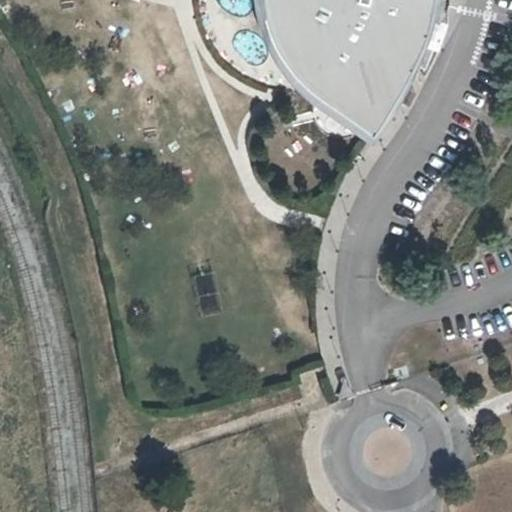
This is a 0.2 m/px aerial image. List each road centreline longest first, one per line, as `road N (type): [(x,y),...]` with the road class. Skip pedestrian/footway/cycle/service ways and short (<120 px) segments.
road 1 (unclassified): [(400,494),(423,477),(430,437),(400,407),(358,414)]
road 2 (unclassified): [(358,414),(342,437),(342,465),(359,488),(400,494)]
